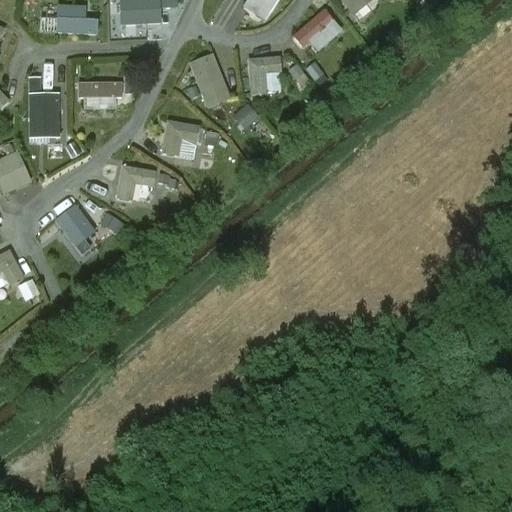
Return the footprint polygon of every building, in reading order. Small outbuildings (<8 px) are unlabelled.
[(157,25),(157,0),(116,0),(116,24),(157,25)] [(157,0),(159,9),(176,8),(175,0),(157,0)] [(247,0),(241,11),(252,19),(264,0),(247,0)] [(337,0),(350,19),(374,0),(337,0)] [(98,19),(84,19),(84,5),(53,5),(52,34),(97,35),(98,19)] [(290,40),(300,51),(331,25),(320,14),(290,40)] [(209,59),(186,68),(203,109),(224,99),(209,59)] [(279,75),(276,61),(245,63),(248,99),(264,96),(262,76),(279,75)] [(119,87),(75,86),(75,102),(119,103),(119,87)] [(57,98),(25,98),(26,142),(56,143),(57,98)] [(195,148),(197,131),(163,125),(159,159),(175,160),(176,144),(195,148)] [(12,157),(0,162),(0,195),(1,199),(27,186),(12,157)] [(150,191),(152,176),(119,169),(113,204),(127,206),(130,187),(150,191)] [(75,204),(100,214),(104,205),(80,194),(75,204)] [(96,230),(102,217),(71,204),(57,236),(74,244),(83,224),(96,230)] [(5,255),(0,257),(0,276),(6,289),(20,284),(5,255)]
